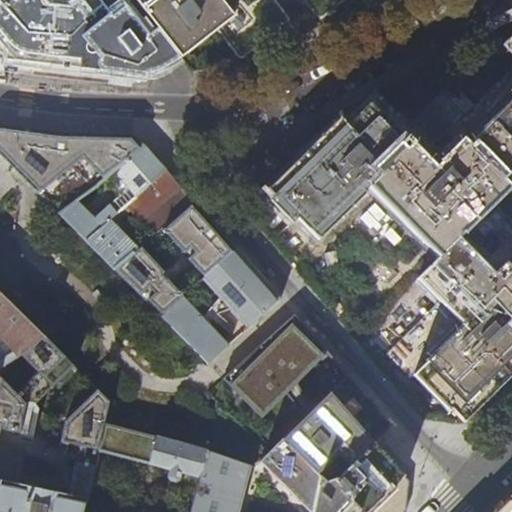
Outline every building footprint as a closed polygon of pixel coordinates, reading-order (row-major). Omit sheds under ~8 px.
[(41,0),(0,0),(0,44),(8,54),(14,59),(21,62),(61,67),(61,51),(112,52),(112,73),(123,74),(140,74),(147,74),(153,73),(168,67),(176,62),(181,58),(158,30),(148,37),(122,5),(110,15),(98,0),(87,0),(89,2),(85,5),(90,11),(85,16),(75,4),(69,9),(41,6),(41,0)] [(134,0),(158,30),(181,58),(217,29),(239,55),(242,57),(246,56),(288,23),(289,22),(289,19),(287,15),(274,0),(220,0),(220,1),(219,0),(307,0),(320,16),(321,17),(325,17),(346,0),(134,0)] [(112,73),(112,52),(61,51),(61,67),(112,73)] [(511,92),(511,101),(469,144),(464,139),(439,163),(440,164),(437,168),(413,143),(414,143),(408,138),(402,144),(385,126),(389,122),(371,103),(349,126),(342,119),(308,153),(270,189),(319,238),(367,191),(366,190),(370,186),(440,257),(419,278),(465,324),(463,326),(462,325),(426,360),(427,361),(415,374),(451,411),(452,410),(464,423),(484,404),(502,386),(511,375),(511,267),(507,262),(495,273),(461,239),(465,234),(466,236),(506,197),(511,202),(511,92)] [(25,179),(61,214),(91,190),(99,183),(145,147),(132,133),(62,132),(22,126),(0,123),(0,153),(14,167),(25,179)] [(156,160),(145,147),(99,183),(103,189),(117,177),(124,185),(90,214),(82,205),(95,195),(91,190),(61,214),(87,241),(167,172),(156,160)] [(182,189),(167,172),(87,241),(116,270),(194,202),(182,189)] [(212,223),(194,202),(116,270),(137,291),(141,295),(157,277),(139,259),(156,244),(159,246),(158,247),(159,249),(156,252),(160,258),(164,254),(171,262),(212,223)] [(192,290),(236,250),(224,237),(219,231),(178,269),(188,280),(173,293),(157,277),(141,295),(163,317),(183,299),(192,290)] [(255,272),(236,250),(192,290),(207,307),(213,307),(229,293),(238,303),(222,317),(223,323),(237,339),(280,300),(255,272)] [(0,290),(0,370),(22,354),(44,337),(0,290)] [(228,347),(183,299),(163,317),(209,364),(228,347)] [(298,318),(294,314),(223,377),(233,388),(303,325),(298,318)] [(317,340),(303,325),(233,388),(260,416),(285,393),(296,382),(313,366),(327,352),(317,340)] [(73,366),(44,337),(22,354),(38,370),(17,391),(0,374),(0,428),(18,433),(24,404),(33,406),(73,366)] [(327,352),(313,366),(335,386),(347,375),(335,361),(327,352)] [(336,478),(379,437),(391,425),(384,416),(357,386),(347,375),(335,386),(310,411),(304,417),(281,438),(282,439),(319,476),(324,481),(336,478)] [(296,382),(285,393),(304,417),(310,411),(296,382)] [(64,422),(60,442),(98,452),(104,426),(109,403),(96,389),(64,422)] [(150,466),(157,441),(104,426),(98,452),(97,453),(150,466)] [(397,457),(379,437),(336,478),(324,481),(319,476),(312,511),(311,511),(405,511),(410,472),(397,457)] [(312,511),(319,476),(282,439),(268,454),(261,461),(312,511)] [(202,451),(157,440),(157,441),(150,466),(170,471),(168,479),(169,482),(175,483),(178,481),(180,474),(200,479),(206,455),(202,451)] [(0,479),(17,484),(24,449),(0,443),(0,479)] [(238,511),(251,467),(206,455),(200,479),(191,511),(238,511)] [(69,495),(87,498),(94,467),(75,463),(69,495)] [(69,495),(56,492),(55,500),(27,494),(29,486),(17,484),(0,479),(0,511),(83,511),(87,498),(69,495)] [(56,492),(29,486),(27,494),(55,500),(56,492)] [(498,509),(494,511),(511,511),(511,495),(508,499),(498,509)]
